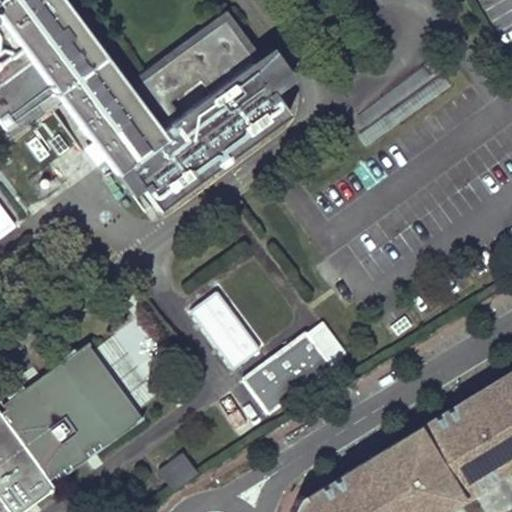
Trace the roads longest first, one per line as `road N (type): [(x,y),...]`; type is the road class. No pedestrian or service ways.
road 1 (residential): [(511,323),(274,474)]
road 2 (unknown): [(398,0),(402,27),(454,39),(511,96)]
